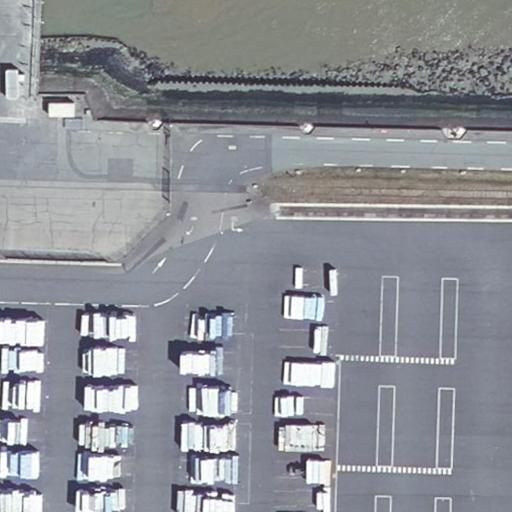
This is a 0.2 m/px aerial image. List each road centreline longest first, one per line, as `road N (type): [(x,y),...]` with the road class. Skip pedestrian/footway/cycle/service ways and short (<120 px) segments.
road 1 (unclassified): [(511,152),(237,149),(215,170),(194,232),(156,277),(0,283)]
road 2 (unknown): [(237,149),(0,149)]
